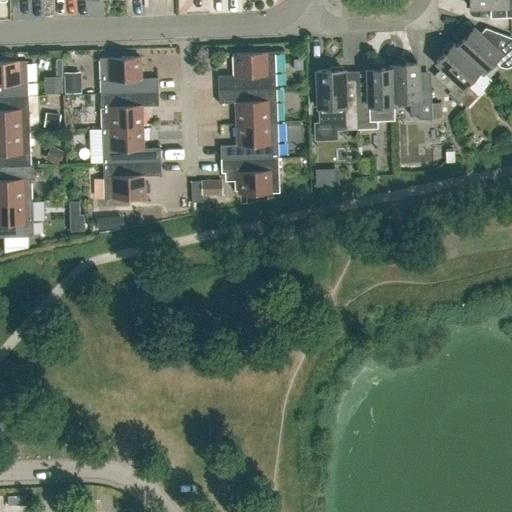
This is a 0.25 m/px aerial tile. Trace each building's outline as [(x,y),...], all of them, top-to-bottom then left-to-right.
[(511,0),(468,0),(469,7),(497,6),(497,18),(511,17),(511,0)] [(483,72),(493,61),(499,66),(505,68),(510,67),(511,64),(511,38),(485,27),(479,34),(472,28),(456,46),(455,46),(480,69),(483,72)] [(466,84),(480,69),(455,46),(456,46),(453,43),(435,62),(453,78),(445,87),(466,107),(478,95),(466,84)] [(234,75),(217,75),(218,89),(275,87),(274,51),(233,53),(234,75)] [(140,56),(99,58),(100,93),(158,91),(157,77),(141,78),(140,56)] [(0,96),(28,96),(26,60),(0,61),(0,96)] [(417,62),(391,63),(391,67),(392,67),(393,101),(409,100),(410,115),(418,115),(418,119),(432,119),(431,89),(418,90),(417,62)] [(377,105),(393,105),(394,105),(393,101),(392,67),(391,67),(367,68),(368,96),(356,96),(357,121),(377,120),(377,105)] [(36,68),(36,85),(71,85),(71,68),(36,68)] [(332,130),(357,129),(357,121),(356,96),(344,96),(343,69),(316,70),(318,121),(331,121),(332,130)] [(218,89),(218,103),(235,102),(235,123),(277,122),(275,87),(218,89)] [(142,126),(142,106),(158,105),(158,91),(100,93),(101,128),(142,126)] [(0,131),(29,131),(28,96),(0,96),(0,131)] [(83,119),(95,119),(95,101),(83,101),(83,119)] [(212,130),(211,118),(198,118),(199,131),(212,130)] [(83,156),(97,155),(95,121),(82,122),(83,156)] [(235,123),(236,144),(220,145),(220,159),(278,157),(277,122),(235,123)] [(160,147),(143,148),(142,126),(101,128),(102,163),(160,161),(160,147)] [(0,166),(30,165),(29,131),(0,131),(0,166)] [(234,180),(234,190),(238,190),(238,193),(279,192),(278,157),(220,159),(221,172),(237,172),(237,180),(234,180)] [(144,175),(161,175),(160,161),(102,163),(104,198),(145,197),(144,175)] [(0,201),(31,200),(30,165),(0,166),(0,201)] [(327,170),(315,171),(315,187),(327,186),(327,170)] [(202,195),(222,195),(222,179),(200,180),(200,181),(190,182),(191,202),(202,202),(202,195)] [(31,201),(31,200),(0,201),(0,236),(33,236),(32,220),(44,220),(43,200),(31,201)] [(79,201),(69,201),(69,215),(79,214),(79,201)] [(146,220),(162,219),(162,206),(145,207),(146,220)] [(26,495),(8,496),(8,506),(26,505),(26,495)]
